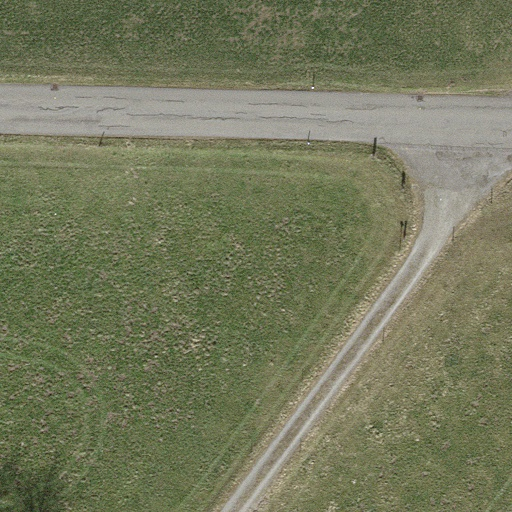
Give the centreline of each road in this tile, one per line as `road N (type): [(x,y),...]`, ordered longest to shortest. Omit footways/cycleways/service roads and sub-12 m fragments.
road 1 (tertiary): [(511,122),(0,109)]
road 2 (track): [(235,511),(511,136)]
